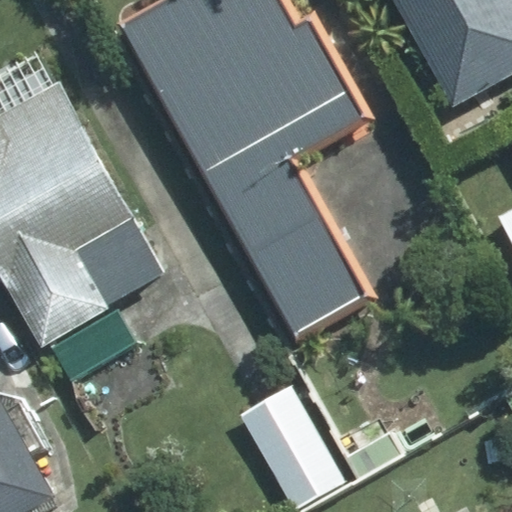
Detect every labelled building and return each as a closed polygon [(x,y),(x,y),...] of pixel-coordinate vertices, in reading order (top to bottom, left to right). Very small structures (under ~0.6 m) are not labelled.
[(292,0),(174,0),(127,26),(303,343),(383,300),(305,158),(378,117),(321,15),(306,23),(292,0)] [(511,0),(404,0),(464,106),(511,78),(511,0)] [(173,274),(69,86),(0,124),(0,140),(0,141),(0,140),(0,247),(54,344),(57,343),(77,377),(142,341),(120,303),(173,274)] [(350,483),(298,390),(249,419),(300,510),(350,483)] [(19,403),(0,413),(0,511),(46,511),(71,499),(19,403)] [(354,452),(365,476),(409,453),(397,431),(354,452)]
